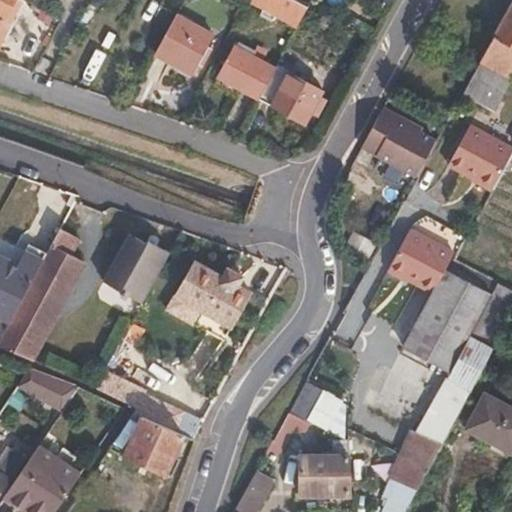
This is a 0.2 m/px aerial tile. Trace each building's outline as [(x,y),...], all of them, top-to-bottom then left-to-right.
[(0,0),(0,38),(10,20),(9,18),(18,0),(0,0)] [(310,5),(300,0),(270,0),(304,17),(310,5)] [(511,15),(502,35),(511,39),(511,15)] [(212,37),(176,17),(156,55),(192,74),(212,37)] [(511,39),(502,35),(501,37),(487,63),(511,76),(511,39)] [(219,76),(260,98),(277,66),(236,44),(219,76)] [(277,66),(260,98),(306,121),(323,88),(278,64),(277,66)] [(421,129),(386,110),(365,148),(421,178),(440,144),(426,136),(420,132),(421,129)] [(511,162),(511,147),(474,127),(453,166),(477,179),(475,182),(496,192),(511,162)] [(62,227),(7,326),(0,338),(0,342),(32,357),(84,263),(72,256),(82,238),(62,227)] [(457,252),(414,228),(387,275),(407,286),(408,283),(432,297),(449,267),(457,252)] [(147,242),(130,234),(105,280),(143,301),(171,251),(149,239),(147,242)] [(225,277),(195,262),(176,297),(235,327),(253,291),(239,285),(244,276),(228,268),(225,277)] [(511,315),(511,303),(449,267),(432,297),(407,342),(452,369),(470,336),(493,348),(511,315)] [(0,309),(16,280),(0,272),(0,309)] [(493,348),(470,336),(452,369),(447,377),(470,388),(493,348)] [(101,376),(70,362),(65,372),(96,386),(101,376)] [(76,390),(31,370),(18,390),(60,412),(76,390)] [(417,433),(439,444),(441,439),(470,388),(447,377),(417,433)] [(134,409),(175,426),(183,408),(143,390),(137,404),(134,409)] [(511,407),(488,396),(470,432),(511,452),(511,407)] [(188,432),(175,426),(134,409),(127,419),(141,426),(126,455),(165,473),(184,438),(188,432)] [(304,419),(292,412),(276,440),(289,446),(304,419)] [(439,444),(417,433),(411,430),(400,452),(429,467),(439,444)] [(196,435),(188,432),(184,438),(196,443),(199,436),(196,435)] [(0,497),(29,452),(1,435),(0,436),(0,497)] [(53,511),(80,471),(42,446),(7,499),(26,511),(53,511)] [(407,511),(429,467),(400,452),(380,495),(389,500),(383,511),(407,511)] [(352,456),(303,454),(302,492),(351,494),(352,456)] [(258,511),(280,473),(263,464),(240,504),(254,511),(258,511)]
